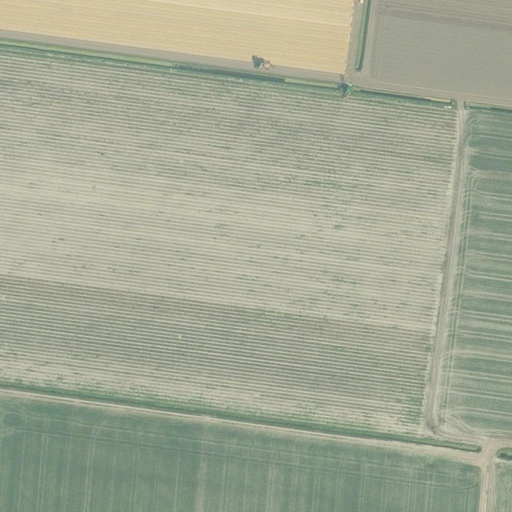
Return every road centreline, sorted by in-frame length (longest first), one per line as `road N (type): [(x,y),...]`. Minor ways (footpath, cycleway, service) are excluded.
road 1 (track): [(0,33),(511,102)]
road 2 (track): [(487,459),(0,392)]
